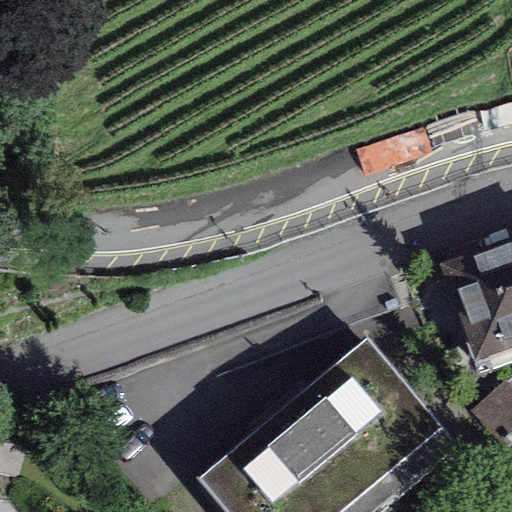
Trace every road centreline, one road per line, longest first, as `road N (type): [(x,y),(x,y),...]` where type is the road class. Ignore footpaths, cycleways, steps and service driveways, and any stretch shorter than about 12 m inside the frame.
road 1 (residential): [(511,198),(0,373)]
road 2 (residential): [(0,225),(161,221),(511,127)]
